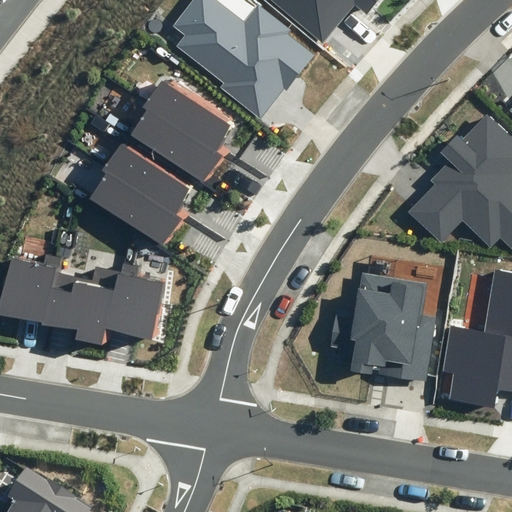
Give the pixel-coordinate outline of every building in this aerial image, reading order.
[(287,90),(315,55),(288,34),(291,30),(258,5),(245,22),(216,0),(192,0),(173,25),(186,35),(177,47),(224,83),(220,87),(261,119),(284,89),(287,90)] [(272,0),(323,42),(354,4),(367,15),(379,0),(272,0)] [(144,106),(148,108),(216,152),(234,124),(162,77),(144,106)] [(216,152),(148,108),(131,135),(205,182),(222,156),(216,152)] [(511,139),(487,115),(462,140),(457,136),(441,153),(449,161),(430,180),(434,184),(407,212),(440,244),(462,221),(490,248),(500,237),(511,248),(511,139)] [(103,170),(106,172),(175,216),(193,188),(121,142),(103,170)] [(175,216),(106,172),(89,199),(163,246),(180,220),(175,216)] [(58,270),(61,256),(45,252),(43,262),(12,254),(0,301),(0,314),(44,325),(58,270)] [(106,345),(113,328),(123,270),(94,263),(90,277),(58,270),(44,325),(76,330),(75,340),(106,345)] [(123,270),(113,328),(153,335),(163,281),(136,276),(137,267),(124,264),(123,270)] [(453,373),(449,399),(492,406),(495,387),(511,389),(511,270),(494,268),(483,330),(451,325),(443,371),(453,373)] [(424,314),(430,282),(360,270),(352,318),(335,315),(330,347),(354,352),(351,370),(372,374),(373,369),(380,370),(379,373),(427,381),(438,316),(424,314)] [(90,511),(92,509),(75,499),(75,497),(47,479),(46,481),(25,468),(7,497),(14,501),(6,511),(90,511)]
